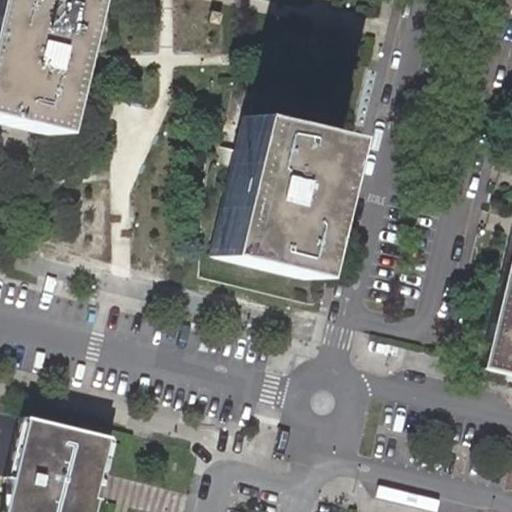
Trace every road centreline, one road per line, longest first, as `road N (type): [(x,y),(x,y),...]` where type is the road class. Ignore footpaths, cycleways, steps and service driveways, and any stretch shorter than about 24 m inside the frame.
road 1 (residential): [(331,377),(418,0)]
road 2 (residential): [(0,324),(297,397)]
road 3 (residential): [(325,432),(357,466),(508,503)]
road 4 (residential): [(511,419),(344,385)]
